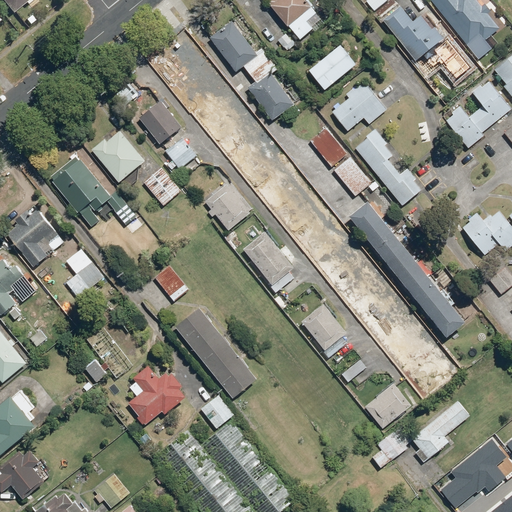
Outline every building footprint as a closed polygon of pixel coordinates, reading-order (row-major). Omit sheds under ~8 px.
[(4,0),(14,12),(29,0),(4,0)] [(270,0),(269,1),(290,25),(291,25),(302,38),(315,27),(309,19),(319,11),(314,5),(315,4),(310,0),(270,0)] [(390,0),(368,0),(367,1),(377,12),(390,0)] [(433,0),(468,45),(478,59),(491,49),(483,40),(500,27),(489,12),(492,10),(486,2),(482,5),(478,0),(433,0)] [(394,13),(377,26),(409,68),(438,45),(429,33),(425,37),(414,23),(407,29),(394,13)] [(258,80),(250,86),(274,119),(297,102),(274,72),(280,68),(264,47),(258,51),(234,19),(211,36),(237,71),(246,64),(258,80)] [(343,43),(311,69),(327,88),(359,62),(343,43)] [(511,55),(494,69),(506,84),(504,86),(511,96),(511,55)] [(225,93),(199,61),(171,84),(198,116),(225,93)] [(484,131),(511,108),(511,105),(503,92),(490,78),(474,91),(485,103),(471,115),(462,105),(454,111),(455,114),(447,119),(460,133),(470,147),(486,134),(484,131)] [(351,97),(334,111),(342,120),(349,130),(366,116),(371,123),(389,108),(376,91),(368,83),(367,80),(356,89),(354,88),(348,93),(351,97)] [(183,125),(163,99),(141,116),(161,142),(183,125)] [(239,101),(227,110),(238,126),(251,117),(239,101)] [(349,153),(327,126),(311,139),(333,166),(349,153)] [(369,137),(357,147),(404,205),(423,189),(416,180),(418,178),(409,167),(402,172),(390,158),(394,154),(386,144),(389,142),(377,127),(368,135),(369,137)] [(107,137),(93,148),(121,181),(147,159),(122,129),(109,140),(107,137)] [(184,136),(167,150),(182,168),(199,154),(184,136)] [(56,179),(54,180),(80,211),(91,201),(97,209),(108,200),(127,223),(126,224),(134,234),(145,224),(139,216),(118,189),(112,193),(82,157),(81,158),(78,154),(53,175),(56,179)] [(353,156),(336,169),(357,195),(374,182),(353,156)] [(163,167),(145,181),(165,205),(183,190),(163,167)] [(254,207),(233,182),(230,184),(228,183),(206,201),(230,229),(252,211),(251,209),(254,207)] [(467,322),(369,201),(349,216),(447,338),(467,322)] [(17,226),(9,232),(35,265),(66,240),(49,216),(40,207),(39,208),(36,205),(31,209),(29,208),(17,218),(20,222),(16,225),(17,226)] [(479,211),(463,223),(486,254),(502,242),(507,249),(511,246),(511,221),(502,209),(494,215),(492,213),(485,219),(479,211)] [(268,229),(245,248),(274,284),(297,265),(268,229)] [(13,266),(5,257),(0,260),(0,309),(3,314),(19,301),(11,292),(20,284),(18,281),(27,273),(18,262),(13,266)] [(93,260),(77,272),(91,288),(106,276),(93,260)] [(191,288),(171,264),(156,276),(176,300),(191,288)] [(511,274),(505,266),(491,279),(503,293),(511,285),(511,274)] [(326,302),(304,320),(327,349),(349,331),(326,302)] [(201,306),(177,326),(235,396),(259,377),(201,306)] [(82,331),(118,377),(135,364),(99,318),(82,331)] [(0,325),(0,375),(4,382),(29,362),(0,325)] [(37,346),(49,336),(43,329),(31,339),(37,346)] [(362,359),(343,373),(349,381),(368,367),(362,359)] [(139,395),(131,402),(141,414),(139,416),(145,423),(147,421),(148,423),(164,409),(167,413),(189,395),(182,386),(185,383),(174,370),(171,373),(168,370),(161,376),(151,364),(135,376),(138,380),(132,386),(139,395)] [(378,396),(367,405),(384,427),(415,403),(396,381),(396,380),(377,395),(378,396)] [(13,393),(0,404),(0,430),(1,431),(0,431),(0,455),(39,424),(13,393)] [(220,393),(202,408),(218,428),(236,413),(220,393)] [(461,398),(414,436),(405,423),(378,443),(382,449),(373,456),(382,467),(410,447),(408,444),(415,439),(422,447),(417,451),(426,461),(452,440),(447,434),(473,413),(461,398)] [(189,428),(158,454),(204,511),(280,511),(297,499),(233,419),(202,444),(189,428)] [(506,457),(492,440),(452,472),(457,478),(441,490),(456,508),(477,491),(478,492),(485,486),(489,490),(505,478),(495,466),(506,457)] [(0,465),(0,486),(4,491),(14,483),(26,497),(48,480),(36,465),(42,460),(32,448),(26,454),(22,449),(0,466),(0,465)] [(116,473),(96,489),(99,493),(96,496),(101,502),(105,499),(112,507),(131,492),(116,473)] [(58,493),(36,511),(88,511),(92,510),(88,505),(85,508),(77,499),(75,501),(67,491),(60,496),(58,493)] [(511,511),(511,496),(492,511),(511,511)]
